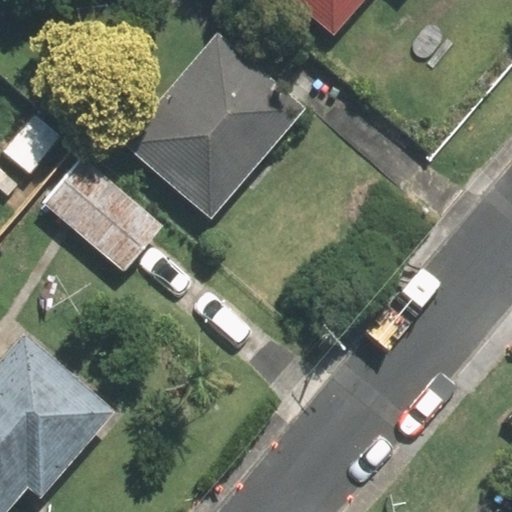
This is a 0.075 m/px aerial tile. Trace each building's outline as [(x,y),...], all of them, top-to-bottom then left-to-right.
[(366,0),(404,0),(405,1),(406,0),(298,0),(340,33),(366,0)] [(300,122),(214,38),(117,137),(202,221),(300,122)] [(68,139),(35,107),(0,143),(0,164),(23,186),(68,139)] [(122,268),(156,227),(81,167),(48,207),(122,268)] [(0,511),(9,511),(28,490),(46,505),(119,415),(12,329),(0,344),(0,511)]
